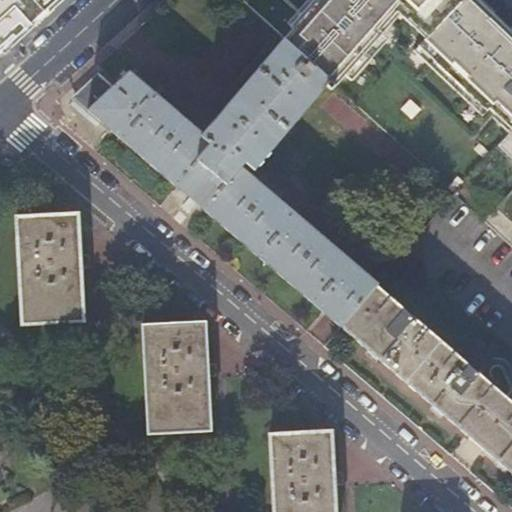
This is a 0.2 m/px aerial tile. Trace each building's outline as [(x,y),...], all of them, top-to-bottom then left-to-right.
[(511,132),(511,130),(511,36),(473,0),(316,0),(301,17),(282,0),(235,0),(284,43),(334,88),(382,35),(379,32),(401,7),(412,17),(406,23),(425,40),(420,45),(434,58),(432,61),(471,99),(474,96),(511,132)] [(331,92),(334,88),(284,43),(203,136),(130,73),(114,88),(99,74),(73,98),(73,101),(110,134),(112,133),(340,328),(375,287),(377,285),(241,168),(244,164),(253,173),(326,88),(331,92)] [(511,130),(511,132),(501,143),(511,154),(511,191),(483,222),(511,247),(511,130)] [(77,214),(17,218),(23,325),(83,322),(80,269),(91,268),(90,255),(79,255),(77,214)] [(511,404),(375,287),(340,328),(511,475),(511,404)] [(204,323),(144,327),(149,434),(210,430),(207,378),(218,377),(217,363),(206,364),(204,323)] [(332,433),(271,436),(275,511),(335,511),(334,488),(346,486),(344,473),(334,473),(332,433)]
